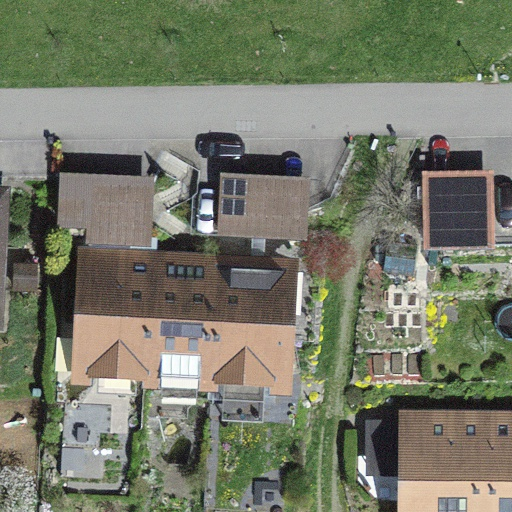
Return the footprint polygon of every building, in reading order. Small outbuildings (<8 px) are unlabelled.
[(305,186),(222,182),(220,232),(302,236),(305,186)] [(511,185),(491,186),(492,246),(511,245),(511,185)] [(491,186),(427,187),(428,247),(492,246),(491,186)] [(92,189),(90,240),(147,242),(149,192),(92,189)] [(83,374),(150,377),(156,263),(89,260),(83,374)] [(150,377),(210,380),(216,266),(156,263),(150,377)] [(286,270),(216,266),(210,380),(280,384),(286,270)] [(366,411),(364,474),(399,475),(401,412),(366,411)] [(412,511),(487,511),(488,425),(413,424),(412,511)] [(511,511),(511,425),(488,425),(487,511),(511,511)]
